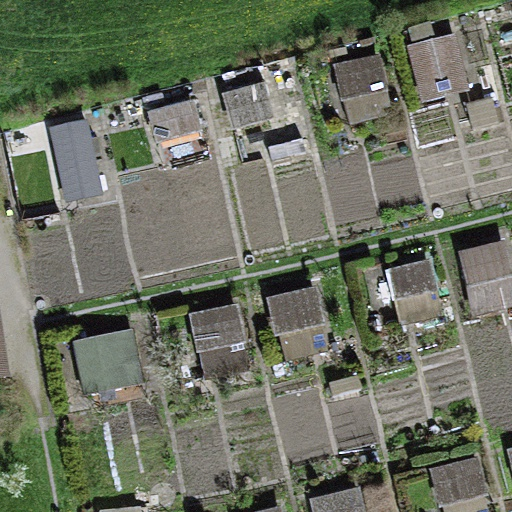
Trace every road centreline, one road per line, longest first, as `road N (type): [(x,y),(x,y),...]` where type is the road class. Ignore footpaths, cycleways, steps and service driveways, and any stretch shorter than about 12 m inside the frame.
road 1 (track): [(511,211),(26,320)]
road 2 (track): [(61,511),(26,320),(0,231)]
